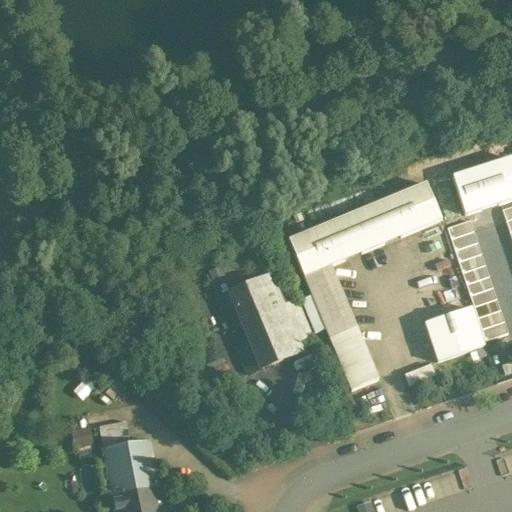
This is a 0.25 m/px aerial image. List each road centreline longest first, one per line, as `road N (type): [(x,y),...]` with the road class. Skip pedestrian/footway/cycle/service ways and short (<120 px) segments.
road 1 (residential): [(511,40),(101,174),(0,238)]
road 2 (unclassified): [(511,413),(332,474),(284,511)]
